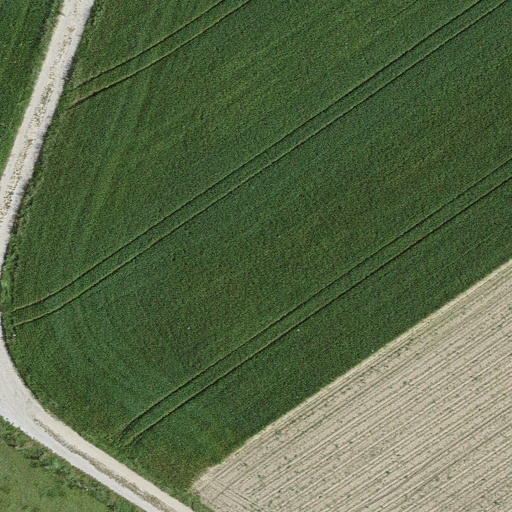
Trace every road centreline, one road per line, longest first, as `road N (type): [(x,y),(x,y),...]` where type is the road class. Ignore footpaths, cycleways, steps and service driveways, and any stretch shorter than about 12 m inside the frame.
road 1 (track): [(0,241),(79,0)]
road 2 (track): [(175,511),(6,395),(0,362)]
